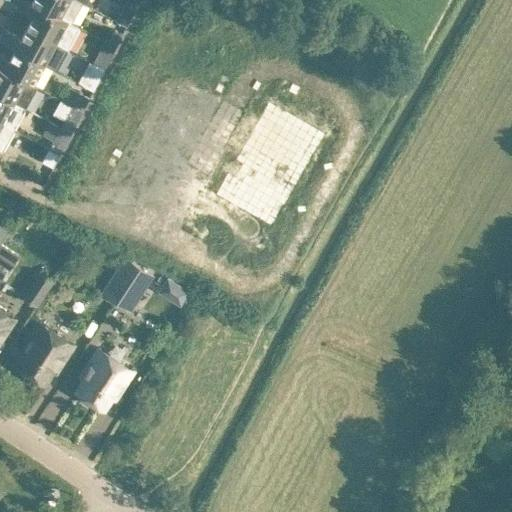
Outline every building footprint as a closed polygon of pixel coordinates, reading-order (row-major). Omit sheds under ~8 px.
[(67,48),(78,26),(71,23),(31,1),(29,0),(19,0),(16,6),(33,16),(27,27),(67,48)] [(32,0),(31,1),(71,23),(83,1),(80,0),(32,0)] [(123,6),(116,19),(127,25),(134,12),(123,6)] [(17,48),(44,63),(55,69),(67,48),(27,27),(21,37),(4,28),(0,35),(0,38),(15,47),(17,48)] [(114,28),(107,42),(115,46),(122,32),(114,28)] [(103,49),(100,54),(108,58),(109,59),(115,46),(107,42),(103,49)] [(17,48),(15,47),(10,58),(0,52),(0,65),(33,84),(44,63),(17,48)] [(88,59),(77,80),(82,83),(93,88),(103,67),(97,64),(93,62),(88,59)] [(36,85),(33,84),(0,65),(0,93),(25,107),(36,85)] [(257,86),(187,229),(260,265),(329,121),(257,86)] [(78,90),(71,104),(81,110),(89,95),(78,90)] [(0,120),(13,128),(25,107),(0,93),(0,120)] [(70,131),(81,110),(71,104),(59,126),(70,131)] [(0,147),(2,149),(13,128),(0,120),(0,147)] [(59,153),(70,131),(59,126),(48,147),(59,153)] [(48,147),(43,158),(53,164),(59,153),(48,147)] [(0,242),(9,228),(0,221),(0,242)] [(16,315),(0,304),(0,277),(5,270),(2,268),(4,265),(9,268),(18,253),(0,242),(0,331),(1,329),(5,332),(16,315)] [(125,254),(103,289),(117,299),(140,263),(125,254)] [(140,263),(117,299),(131,308),(154,272),(140,263)] [(38,269),(22,295),(37,305),(53,279),(38,269)] [(64,358),(74,343),(40,321),(26,342),(30,344),(17,364),(44,381),(61,355),(64,358)] [(511,336),(506,334),(486,378),(501,385),(511,362),(511,336)] [(124,383),(133,369),(100,347),(86,368),(89,370),(77,389),(104,407),(120,381),(124,383)]
